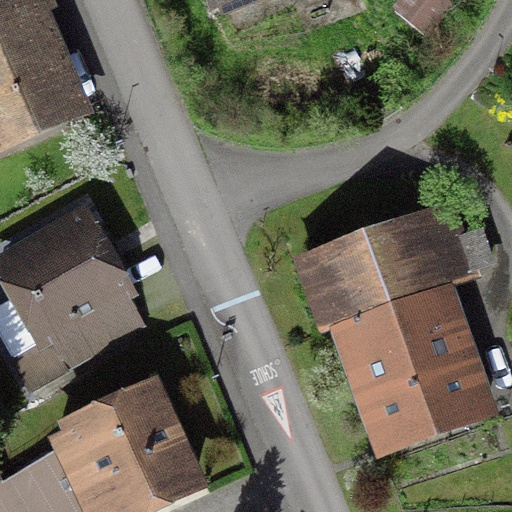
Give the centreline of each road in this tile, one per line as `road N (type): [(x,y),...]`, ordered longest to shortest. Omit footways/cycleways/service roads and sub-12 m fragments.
road 1 (residential): [(195,211),(340,160),(485,61),(507,0)]
road 2 (residential): [(195,211),(322,511)]
road 3 (residential): [(108,0),(195,211)]
